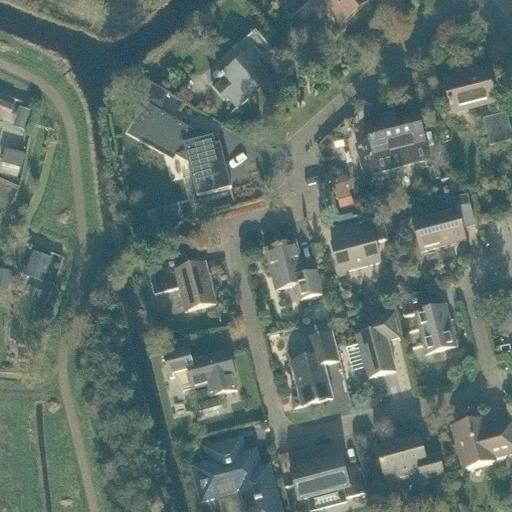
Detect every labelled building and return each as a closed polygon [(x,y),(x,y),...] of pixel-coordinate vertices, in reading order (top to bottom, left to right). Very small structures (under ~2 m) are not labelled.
[(317,0),(342,28),(369,4),(365,0),(282,0),(277,5),(291,21),(314,0),(317,0)] [(267,68),(279,58),(256,32),(222,61),(231,72),(212,89),(224,103),(227,100),(237,110),(226,120),(227,120),(253,97),(249,93),(267,77),(261,70),(265,66),(267,68)] [(453,114),(497,103),(489,70),(444,81),(453,114)] [(161,109),(169,95),(143,80),(136,94),(161,109)] [(0,100),(4,102),(9,88),(0,84),(0,100)] [(16,96),(11,116),(29,120),(33,100),(16,96)] [(218,137),(207,140),(146,105),(139,115),(144,118),(135,135),(188,165),(197,199),(232,191),(218,137)] [(364,178),(399,169),(431,161),(417,110),(404,113),(365,123),(370,145),(357,149),(364,178)] [(487,135),(511,129),(507,115),(484,121),(487,135)] [(491,147),(511,141),(511,132),(511,129),(487,135),(491,147)] [(0,163),(0,179),(11,181),(13,166),(0,163)] [(461,226),(475,222),(468,197),(446,203),(449,214),(414,224),(422,254),(466,243),(461,226)] [(376,245),(389,242),(383,219),(359,225),(362,237),(332,245),(340,276),(381,265),(376,245)] [(54,275),(57,246),(36,244),(33,273),(54,275)] [(316,274),(305,277),(296,244),(265,252),(276,293),(297,287),(301,302),(322,297),(316,274)] [(206,266),(189,270),(185,256),(147,266),(155,297),(180,291),(186,314),(216,306),(206,266)] [(446,308),(434,311),(429,294),(400,301),(405,319),(416,317),(426,357),(457,349),(446,308)] [(320,318),(323,317),(325,313),(324,309),(321,307),(316,309),(315,312),(316,316),(320,318)] [(387,342),(399,339),(393,317),(373,322),(376,334),(357,339),(368,380),(395,373),(387,342)] [(324,368),(340,364),(332,336),(306,343),(311,360),(291,365),(302,409),(333,401),(324,368)] [(193,363),(189,350),(164,356),(170,380),(189,375),(199,414),(223,408),(220,398),(239,393),(229,354),(193,363)] [(0,450),(14,452),(17,399),(0,398),(0,450)] [(511,423),(488,430),(485,420),(452,429),(463,471),(497,463),(496,460),(511,455),(511,423)] [(438,457),(425,460),(419,438),(377,449),(386,484),(388,484),(387,481),(400,477),(401,480),(420,474),(424,486),(445,480),(438,457)] [(254,456),(247,458),(242,440),(205,450),(210,467),(199,470),(207,498),(220,494),(224,506),(225,508),(226,511),(227,511),(243,511),(248,511),(278,511),(272,487),(271,485),(270,484),(269,483),(267,482),(265,482),(263,482),(253,485),(251,476),(253,476),(255,475),(256,473),(257,471),(257,469),(257,467),(254,456)] [(342,459),(291,472),(299,503),(308,500),(311,511),(315,511),(347,504),(346,501),(355,498),(365,496),(358,469),(345,472),(342,459)]
